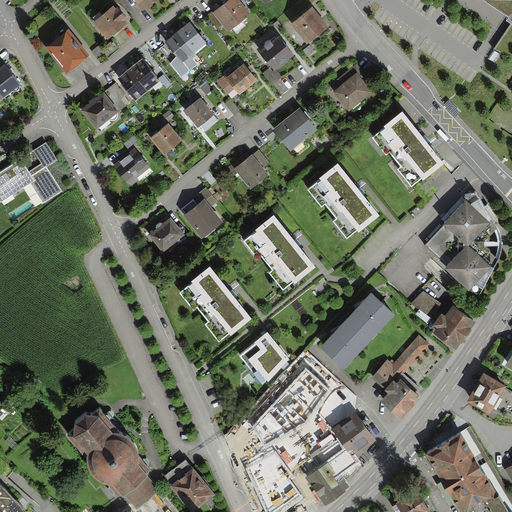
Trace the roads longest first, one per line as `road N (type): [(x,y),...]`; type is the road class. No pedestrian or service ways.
road 1 (residential): [(365,37),(115,235)]
road 2 (residential): [(115,235),(243,511)]
road 3 (tertiary): [(365,37),(511,189)]
road 4 (tertiary): [(402,441),(511,287)]
road 5 (residential): [(189,0),(52,109)]
road 6 (residential): [(52,109),(115,235)]
